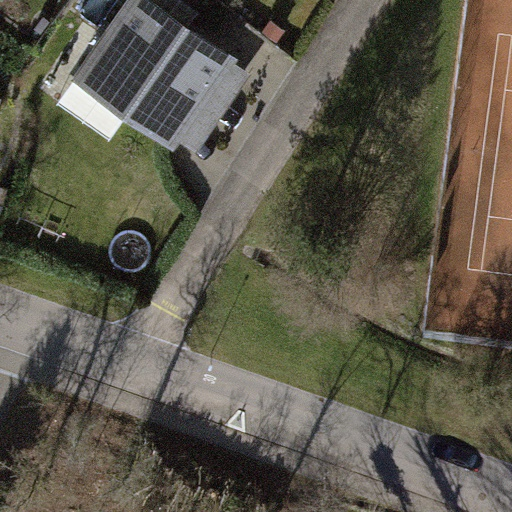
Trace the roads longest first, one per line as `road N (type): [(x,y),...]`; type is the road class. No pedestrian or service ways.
road 1 (residential): [(151,374),(372,0)]
road 2 (residential): [(511,502),(151,374)]
road 3 (residential): [(151,374),(29,332)]
